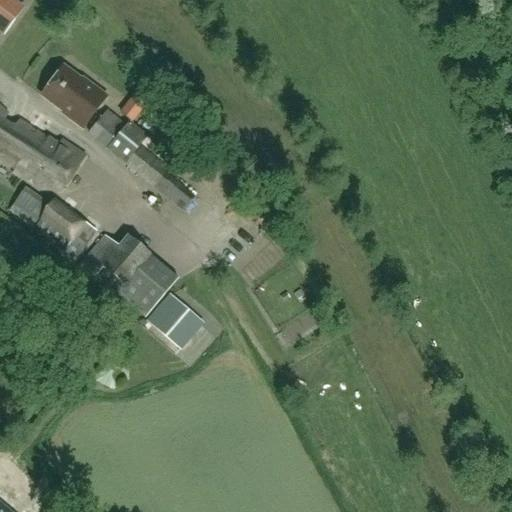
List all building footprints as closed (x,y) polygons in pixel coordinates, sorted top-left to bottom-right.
[(0,0),(0,34),(3,37),(25,8),(13,0),(0,0)] [(80,81),(62,68),(42,96),(71,118),(70,119),(83,129),(106,98),(81,79),(80,81)] [(187,190),(165,172),(167,170),(141,147),(148,137),(128,121),(131,116),(114,102),(87,134),(106,150),(124,165),(183,213),(195,197),(187,191),(187,190)] [(14,128),(3,121),(8,113),(0,107),(0,161),(14,171),(13,173),(40,191),(43,188),(52,194),(79,154),(60,141),(56,148),(45,141),(46,139),(19,121),(14,128)] [(74,263),(96,232),(54,202),(50,207),(25,189),(9,212),(31,228),(62,251),(60,253),(74,263)] [(142,202),(135,213),(159,228),(166,216),(142,202)] [(104,237),(82,267),(145,320),(151,313),(152,313),(178,280),(150,257),(153,253),(127,237),(117,248),(104,237)] [(155,329),(181,351),(202,326),(176,304),(155,329)]
